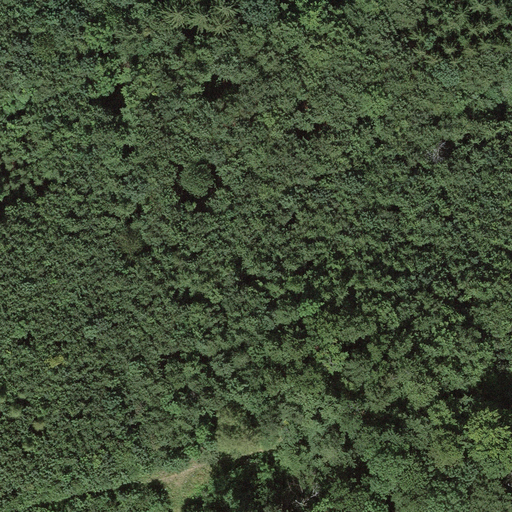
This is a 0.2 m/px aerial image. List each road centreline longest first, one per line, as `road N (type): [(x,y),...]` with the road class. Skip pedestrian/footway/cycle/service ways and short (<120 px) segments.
road 1 (track): [(338,0),(0,125)]
road 2 (track): [(175,476),(511,368)]
road 3 (track): [(170,511),(175,476),(35,511)]
